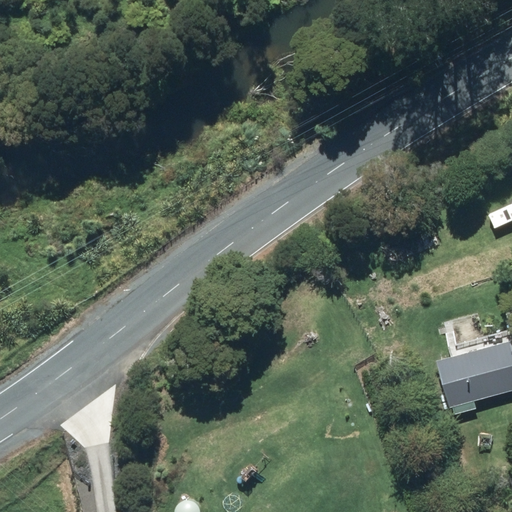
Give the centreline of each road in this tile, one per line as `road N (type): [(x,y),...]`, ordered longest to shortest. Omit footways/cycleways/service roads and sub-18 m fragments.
road 1 (tertiary): [(0,418),(80,374),(303,184),(511,62)]
road 2 (track): [(97,511),(80,374)]
